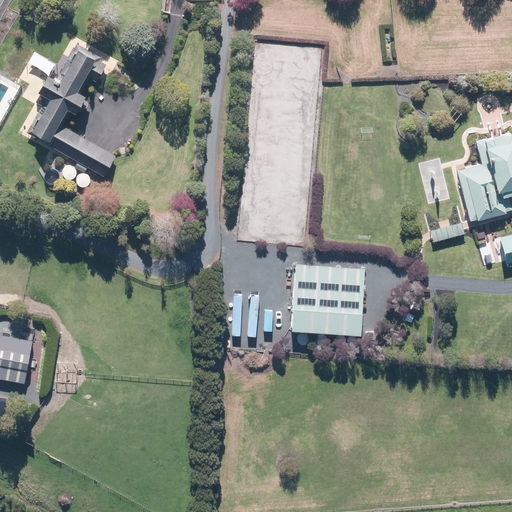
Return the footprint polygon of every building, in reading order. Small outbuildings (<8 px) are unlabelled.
[(119,151),(62,125),(69,110),(75,113),(83,116),(90,100),(80,96),(88,79),(96,83),(102,70),(94,67),(99,58),(76,47),(58,86),(44,80),(36,97),(42,99),(24,140),(107,177),(119,151)] [(25,63),(8,52),(0,64),(0,67),(16,77),(25,63)] [(454,168),(469,225),(511,214),(507,198),(511,196),(511,128),(472,139),(477,162),(454,168)] [(66,179),(68,180),(69,180),(70,180),(72,179),(73,179),(74,178),(75,177),(76,176),(76,175),(77,173),(77,172),(77,171),(77,169),(76,168),(75,167),(74,166),(73,165),(72,165),(71,164),(69,164),(68,164),(67,165),(66,165),(64,166),(63,167),(63,168),(62,169),(62,170),(61,172),(62,173),(62,174),(62,176),(63,177),(64,178),(65,179),(66,179)] [(90,184),(91,184),(91,182),(91,181),(92,180),(91,179),(91,177),(91,176),(90,175),(89,174),(88,173),(87,173),(85,172),(84,172),(83,172),(82,173),(80,173),(79,174),(78,175),(78,176),(77,177),(77,178),(76,180),(77,181),(77,182),(77,183),(78,185),(79,185),(80,186),(81,187),(83,187),(84,187),(85,187),(87,187),(88,186),(89,186),(90,185),(90,184)] [(434,240),(465,232),(462,221),(450,224),(449,219),(440,222),(441,226),(430,229),(434,240)] [(511,232),(496,238),(503,265),(511,262),(511,232)] [(364,267),(294,263),(291,329),(360,333),(364,267)] [(240,335),(265,336),(266,317),(257,317),(258,296),(240,295),(240,335)] [(33,340),(0,334),(0,376),(26,381),(33,340)] [(274,359),(274,351),(277,351),(277,341),(228,340),(227,349),(259,350),(267,351),(267,359),(274,359)]
